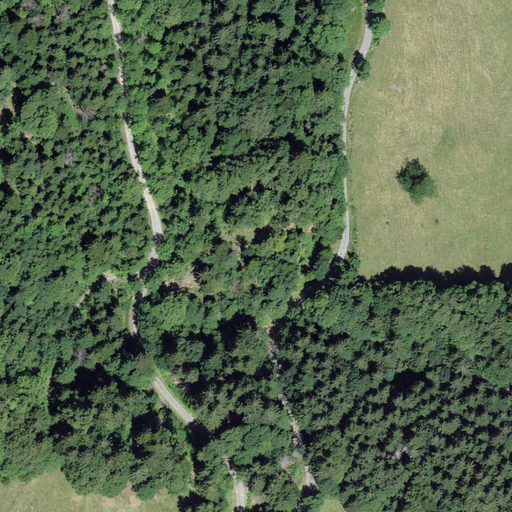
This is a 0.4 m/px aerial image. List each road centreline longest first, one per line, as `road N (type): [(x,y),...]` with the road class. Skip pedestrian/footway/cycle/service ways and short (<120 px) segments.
road 1 (track): [(369,0),(372,34),(347,96),(346,246),(330,275),(277,326),(283,399),(314,478),(297,511)]
road 2 (track): [(241,511),(231,462),(169,398),(138,344),(136,313),(150,268)]
road 3 (track): [(150,268),(154,213),(137,166),(109,0)]
